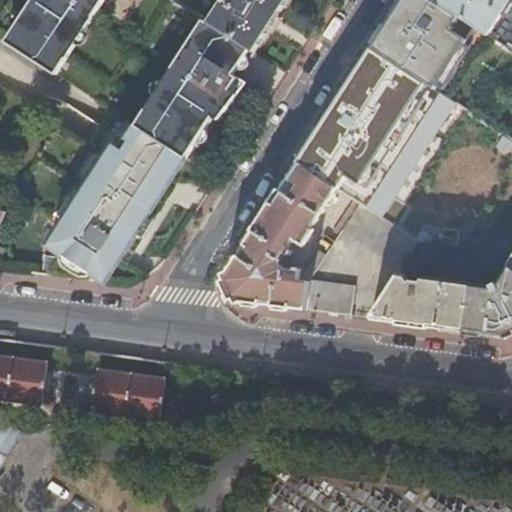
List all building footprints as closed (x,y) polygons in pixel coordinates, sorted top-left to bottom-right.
[(84,32),(104,0),(31,0),(33,1),(24,14),(17,26),(6,43),(56,75),(76,44),(84,32)] [(251,51),(254,53),(274,23),(288,0),(222,0),(208,23),(251,51)] [(373,49),(436,90),(438,86),(466,44),(468,40),(453,31),(461,17),(442,5),(434,0),(403,0),(394,17),(373,49)] [(445,0),(442,5),(461,17),(489,36),(511,0),(445,0)] [(511,0),(489,36),(511,50),(511,0)] [(15,24),(17,26),(24,14),(23,13),(18,13),(16,15),(14,17),(14,20),(14,22),(15,24)] [(232,89),(239,77),(236,75),(251,51),(208,23),(204,21),(164,83),(156,95),(136,126),(187,158),(197,142),(205,130),(214,117),(218,119),(239,94),(232,89)] [(86,33),(84,32),(76,44),(77,44),(80,45),(82,44),(86,42),(87,40),(87,37),(86,33)] [(142,37),(137,34),(129,46),(135,49),(142,37)] [(473,49),(466,44),(438,86),(445,91),(473,49)] [(436,90),(373,49),(329,118),(299,164),(339,191),(359,204),(436,90)] [(247,65),(254,53),(251,51),(236,75),(239,77),(247,65)] [(248,83),(239,77),(232,89),(239,94),(243,88),(248,83)] [(156,95),(164,83),(162,82),(159,82),(157,83),(155,84),(154,86),(153,89),(154,91),(155,93),(156,95)] [(115,203),(146,223),(187,158),(136,126),(128,139),(131,141),(125,151),(116,144),(89,187),(115,203)] [(502,162),(511,147),(511,139),(494,128),(477,155),(489,164),(493,157),(502,162)] [(208,134),(205,130),(197,142),(199,142),(203,142),(206,141),(208,139),(208,134)] [(511,168),(511,147),(502,162),(511,168)] [(310,311),(315,280),(311,280),(316,272),(286,267),(283,263),(297,242),(306,248),(318,230),(315,229),(339,191),(299,164),(226,277),(237,301),(293,308),(310,311)] [(94,275),(107,283),(114,272),(121,261),(128,265),(145,238),(139,234),(146,223),(115,203),(89,187),(52,245),(64,253),(65,254),(65,255),(65,256),(93,276),(94,275)] [(403,270),(420,243),(366,208),(359,204),(342,230),(403,270)] [(65,256),(65,255),(65,254),(64,253),(63,255),(50,275),(69,278),(72,274),(71,273),(70,273),(70,272),(69,271),(68,270),(67,269),(67,268),(66,267),(66,265),(65,264),(65,263),(65,262),(65,261),(64,259),(65,258),(65,257),(65,256)] [(90,281),(93,276),(65,256),(65,257),(65,258),(64,259),(65,261),(65,262),(65,263),(65,264),(66,265),(66,267),(67,268),(67,269),(68,270),(69,271),(70,272),(70,273),(71,273),(72,274),(69,278),(90,281)] [(511,332),(511,269),(508,267),(497,284),(491,286),(470,283),(464,332),(491,336),(502,337),(511,332)] [(464,332),(470,283),(423,277),(422,283),(412,282),(407,275),(400,274),(371,319),(390,322),(464,332)] [(356,286),(315,280),(310,311),(351,316),(356,286)] [(0,398),(41,405),(44,380),(46,363),(0,356),(0,398)] [(164,379),(97,369),(94,390),(92,411),(159,421),(161,400),(164,379)]
